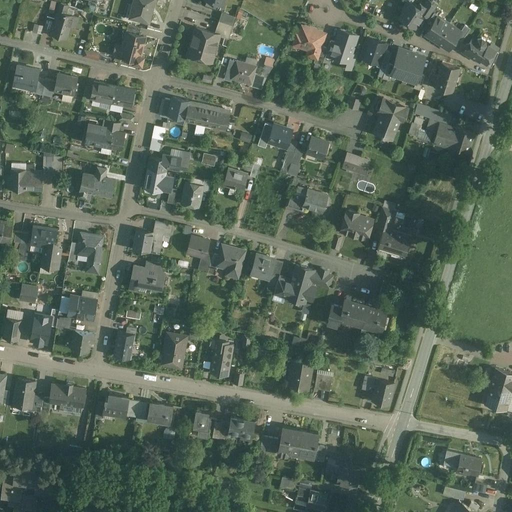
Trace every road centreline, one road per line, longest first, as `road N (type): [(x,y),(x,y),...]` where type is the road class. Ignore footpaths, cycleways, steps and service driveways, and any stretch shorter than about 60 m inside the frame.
road 1 (secondary): [(400,424),(511,61)]
road 2 (residential): [(400,424),(97,370)]
road 3 (residential): [(129,208),(375,276)]
road 4 (residential): [(156,80),(329,126),(353,124)]
road 5 (residential): [(0,42),(156,80)]
road 6 (residential): [(323,0),(324,10),(458,56)]
road 7 (residential): [(125,227),(97,370)]
road 8 (residential): [(156,80),(129,208)]
road 9 (residential): [(0,205),(125,227)]
